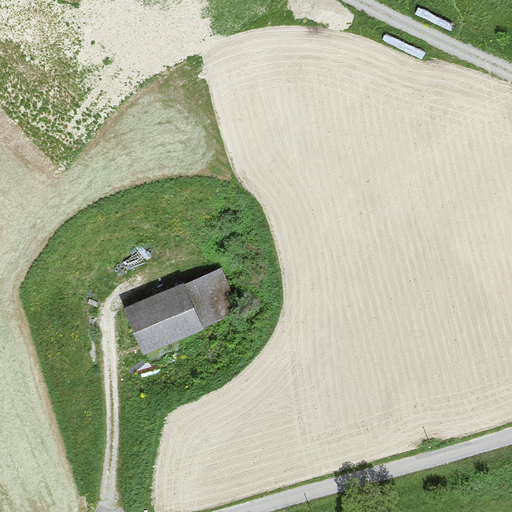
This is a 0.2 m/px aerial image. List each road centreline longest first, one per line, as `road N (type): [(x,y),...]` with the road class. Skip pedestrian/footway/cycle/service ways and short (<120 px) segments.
road 1 (residential): [(511,436),(236,511)]
road 2 (track): [(107,314),(107,511)]
